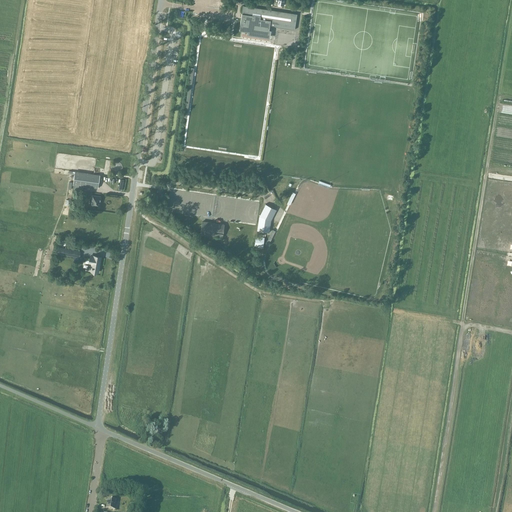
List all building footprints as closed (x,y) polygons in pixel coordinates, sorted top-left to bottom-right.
[(248,32),(268,35),(269,26),(271,26),(271,23),(276,24),(276,27),(294,30),(297,14),(296,14),(243,6),(239,31),(248,32)] [(184,117),(187,118),(194,68),(191,68),(184,117)] [(99,179),(100,175),(94,174),(69,170),(68,174),(74,175),(73,185),(98,188),(99,179)] [(91,205),(99,206),(101,197),(92,195),(92,196),(90,196),(90,199),(91,199),(91,202),(92,202),(91,205)] [(274,208),(265,204),(259,217),(257,231),(269,232),(271,220),(268,219),(274,208)] [(201,234),(222,237),(224,224),(202,221),(201,234)] [(255,236),(254,246),(260,247),(262,237),(255,236)] [(58,254),(78,258),(79,251),(59,247),(58,254)] [(99,273),(101,257),(90,255),(89,264),(91,264),(91,268),(89,268),(89,271),(99,273)] [(115,505),(116,500),(107,499),(106,506),(109,506),(108,509),(116,510),(117,505),(115,505)]
